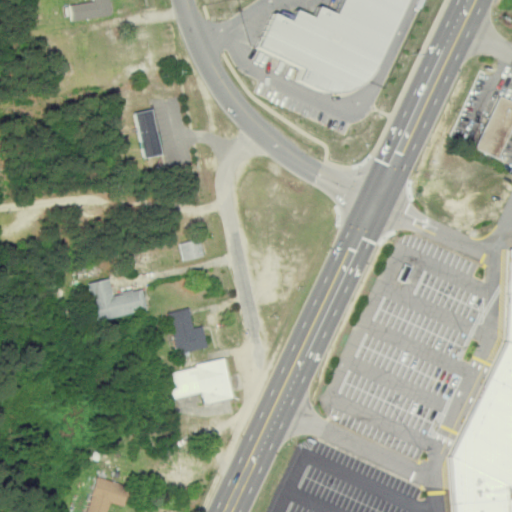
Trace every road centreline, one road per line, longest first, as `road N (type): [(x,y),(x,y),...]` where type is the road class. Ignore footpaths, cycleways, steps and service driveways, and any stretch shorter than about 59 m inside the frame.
road 1 (primary): [(226,511),(475,0)]
road 2 (residential): [(181,0),(195,41),(255,128),(376,205)]
road 3 (residential): [(0,207),(225,205)]
road 4 (residential): [(255,128),(230,161),(225,205),(257,340)]
